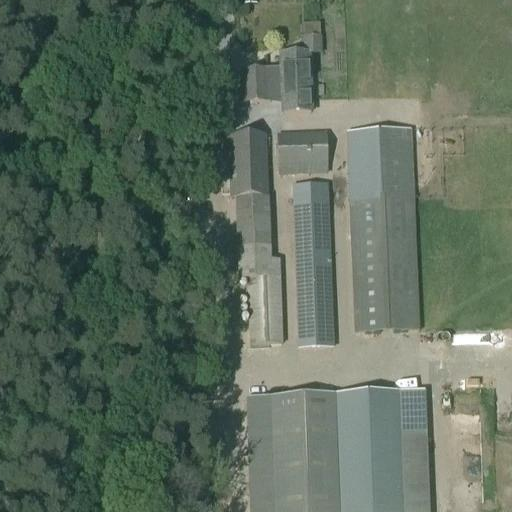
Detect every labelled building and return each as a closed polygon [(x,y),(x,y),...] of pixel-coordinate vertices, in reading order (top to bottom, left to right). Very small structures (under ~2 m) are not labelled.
[(282,115),(310,114),(308,56),(280,57),(282,115)] [(242,104),(267,103),(266,71),(241,72),(242,104)] [(169,98),(176,97),(185,97),(185,86),(176,86),(169,86),(169,98)] [(383,201),(380,133),(346,135),(354,335),(418,333),(413,200),(383,201)] [(278,171),(326,170),(325,135),(277,137),(278,171)] [(269,263),(265,137),(220,139),(220,165),(229,165),(230,200),(233,200),(236,282),(246,282),(248,350),(282,348),(279,263),(269,263)] [(296,317),(332,316),(328,198),(292,199),(296,317)] [(334,397),(246,400),(249,511),(428,511),(424,394),(398,395),(334,397)]
